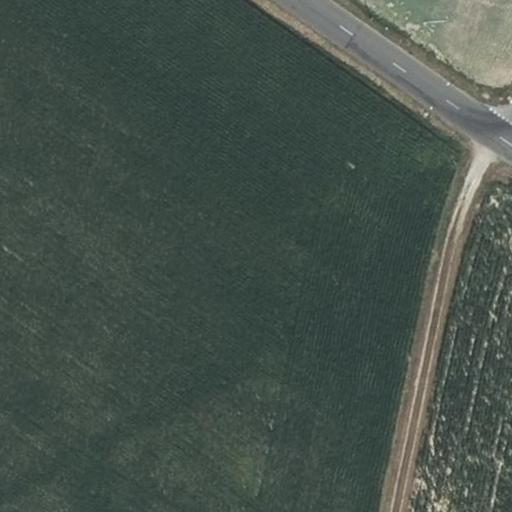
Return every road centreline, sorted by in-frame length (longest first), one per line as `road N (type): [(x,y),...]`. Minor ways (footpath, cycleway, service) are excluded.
road 1 (track): [(389,511),(445,235),(510,144)]
road 2 (tertiary): [(300,0),(510,144)]
